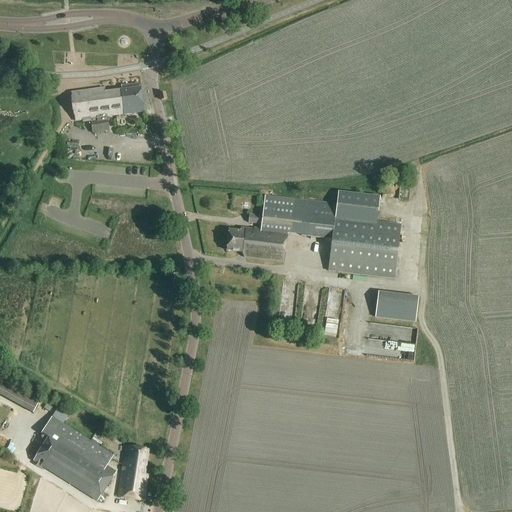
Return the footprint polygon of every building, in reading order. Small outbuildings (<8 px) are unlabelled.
[(76,121),(91,119),(93,132),(109,130),(108,118),(144,113),(140,88),(105,93),(104,90),(88,92),(72,94),(76,121)] [(260,225),(260,230),(247,229),(246,230),(240,230),(240,233),(228,232),(226,252),(241,253),(244,258),(283,263),(287,234),(331,239),(327,272),(393,280),(400,226),(377,223),(380,197),(337,192),(336,205),(264,196),(261,217),(248,215),(247,223),(260,225)] [(419,297),(378,292),(375,318),(415,323),(419,297)] [(417,342),(418,328),(369,321),(367,334),(391,337),(388,357),(416,360),(418,342),(417,342)] [(333,324),(332,333),(340,334),(341,325),(333,324)] [(0,376),(0,396),(33,414),(42,399),(0,376)] [(48,402),(43,409),(49,413),(54,405),(48,402)] [(0,426),(2,428),(14,407),(9,405),(0,420),(0,426)] [(48,438),(33,462),(97,503),(117,472),(107,466),(114,456),(64,425),(55,419),(52,417),(42,435),(48,438)] [(148,450),(125,447),(118,497),(144,501),(148,475),(145,474),(148,450)]
